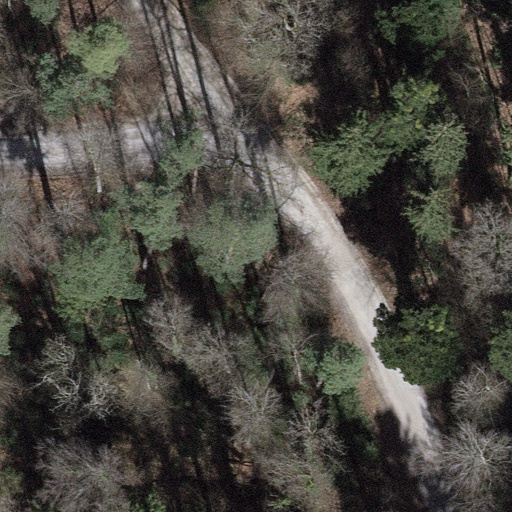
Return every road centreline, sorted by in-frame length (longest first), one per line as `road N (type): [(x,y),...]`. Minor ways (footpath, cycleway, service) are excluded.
road 1 (track): [(448,511),(369,321),(257,136),(0,156)]
road 2 (track): [(140,0),(257,136)]
